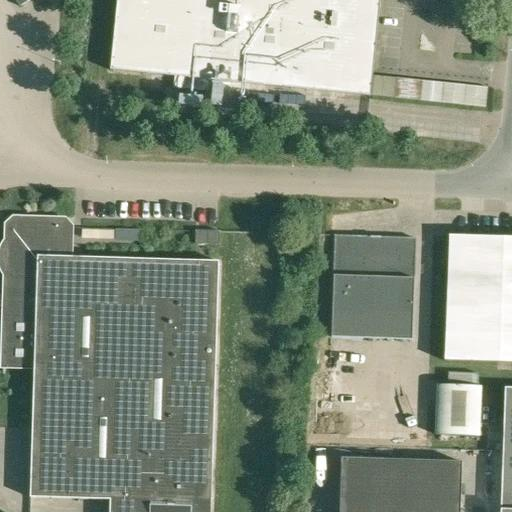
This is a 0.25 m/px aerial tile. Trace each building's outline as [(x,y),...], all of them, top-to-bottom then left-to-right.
[(116,0),(110,69),(486,107),(487,87),(372,75),(376,32),(397,34),(399,0),(116,0)] [(30,497),(110,500),(109,511),(211,511),(219,261),(68,257),(68,251),(70,251),(71,226),(65,219),(14,218),(7,224),(7,242),(13,249),(17,249),(16,266),(13,266),(6,272),(3,372),(4,372),(4,366),(34,367),(30,497)] [(220,244),(220,231),(196,230),(196,244),(220,244)] [(413,340),(416,238),(335,235),(332,337),(413,340)] [(511,362),(511,238),(449,237),(446,361),(511,362)] [(0,258),(2,267),(6,272),(13,266),(16,266),(17,249),(13,249),(7,242),(3,245),(1,247),(0,252),(0,258)] [(437,385),(435,435),(479,436),(481,387),(437,385)] [(511,511),(511,388),(505,388),(501,510),(500,511),(511,511)] [(341,458),(339,511),(460,511),(462,462),(341,458)]
